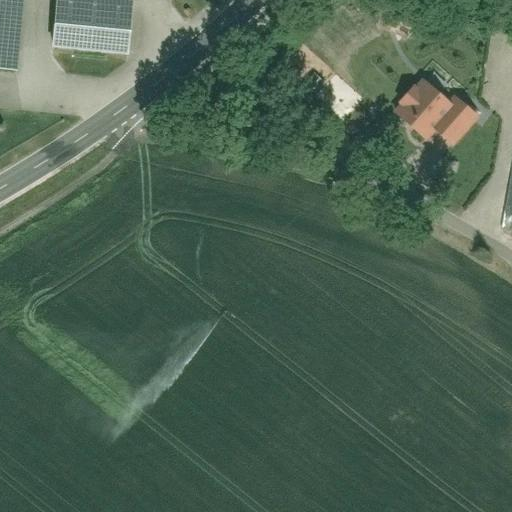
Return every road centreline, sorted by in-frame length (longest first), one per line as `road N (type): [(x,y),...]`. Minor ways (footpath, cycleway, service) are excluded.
road 1 (unclassified): [(116,115),(147,131),(326,160),(511,256)]
road 2 (tertiary): [(116,115),(258,0)]
road 3 (tertiary): [(0,191),(116,115)]
